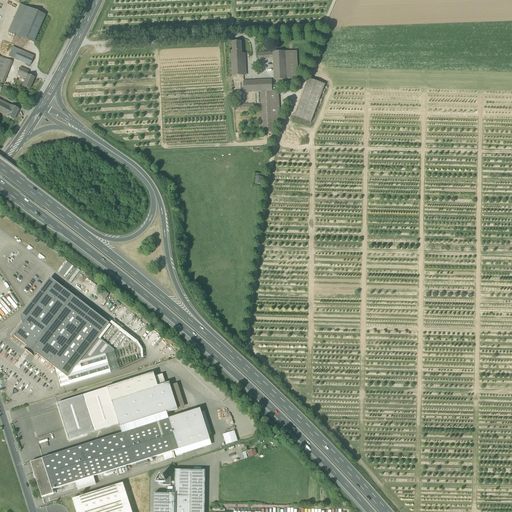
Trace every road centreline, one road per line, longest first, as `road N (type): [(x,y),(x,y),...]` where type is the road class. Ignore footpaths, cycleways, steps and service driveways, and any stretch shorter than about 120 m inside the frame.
road 1 (motorway): [(0,184),(189,332),(370,511)]
road 2 (track): [(334,0),(270,154),(244,341)]
road 3 (motorway): [(237,362),(176,287),(150,181),(76,125)]
road 4 (motorway): [(68,128),(132,169),(153,197),(149,222),(126,240),(73,225)]
road 5 (motorway): [(237,362),(73,225)]
road 6 (motorway): [(382,511),(237,362)]
